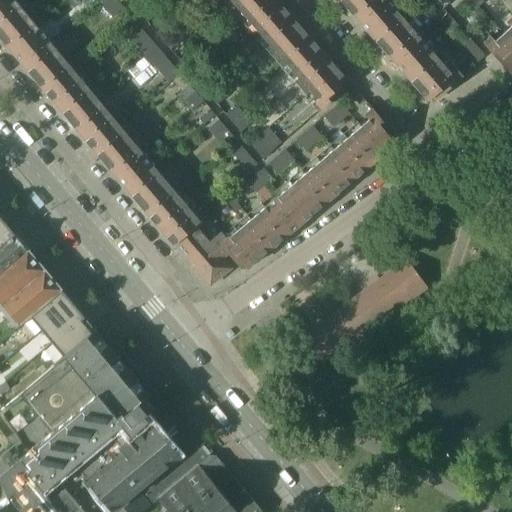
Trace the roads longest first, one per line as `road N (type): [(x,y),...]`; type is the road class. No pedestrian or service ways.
road 1 (residential): [(438,156),(180,343)]
road 2 (residential): [(152,310),(158,263),(0,78)]
road 3 (residential): [(152,310),(0,130)]
road 4 (residential): [(323,511),(180,343)]
road 5 (residential): [(297,0),(438,156)]
